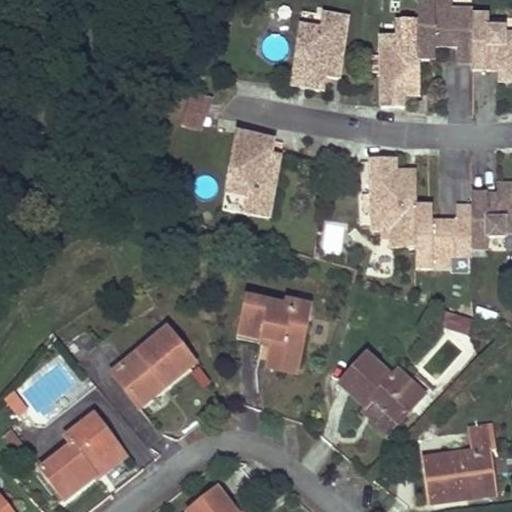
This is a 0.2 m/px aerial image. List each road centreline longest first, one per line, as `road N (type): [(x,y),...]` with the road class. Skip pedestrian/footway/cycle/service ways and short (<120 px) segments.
road 1 (residential): [(384,511),(235,408),(102,511)]
road 2 (residential): [(244,113),(396,137),(511,135)]
